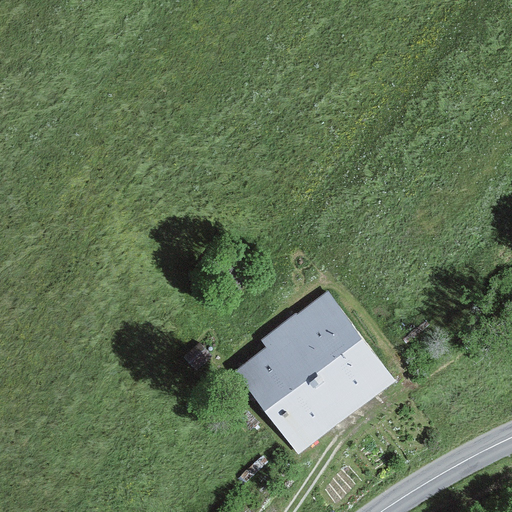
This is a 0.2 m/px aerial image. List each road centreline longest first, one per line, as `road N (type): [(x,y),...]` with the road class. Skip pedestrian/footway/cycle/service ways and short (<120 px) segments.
road 1 (secondary): [(381,511),(511,437)]
road 2 (unknown): [(283,511),(332,439),(341,403)]
